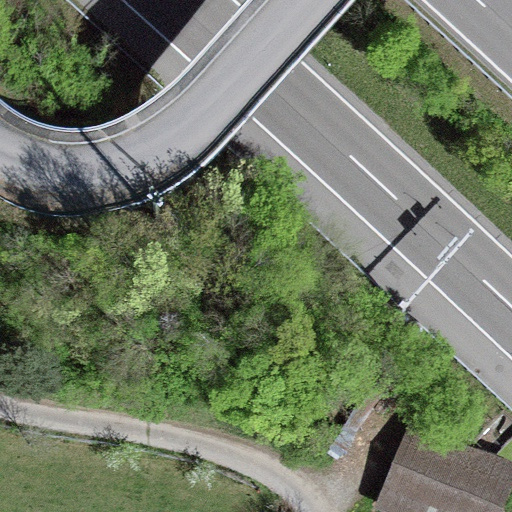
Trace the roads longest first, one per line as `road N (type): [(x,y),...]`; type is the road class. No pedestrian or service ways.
road 1 (motorway): [(177,0),(511,307)]
road 2 (unclassified): [(304,0),(156,153),(106,174),(73,177),(0,156)]
road 3 (track): [(316,511),(286,480),(244,457),(0,405)]
